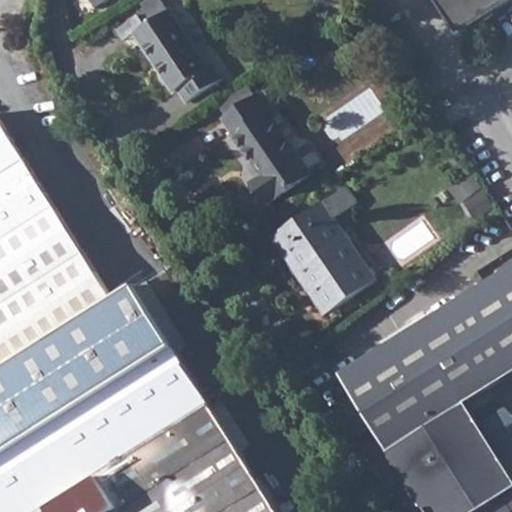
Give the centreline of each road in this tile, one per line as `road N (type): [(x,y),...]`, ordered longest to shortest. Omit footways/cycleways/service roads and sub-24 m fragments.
road 1 (residential): [(372,511),(56,52)]
road 2 (residential): [(511,161),(413,0)]
